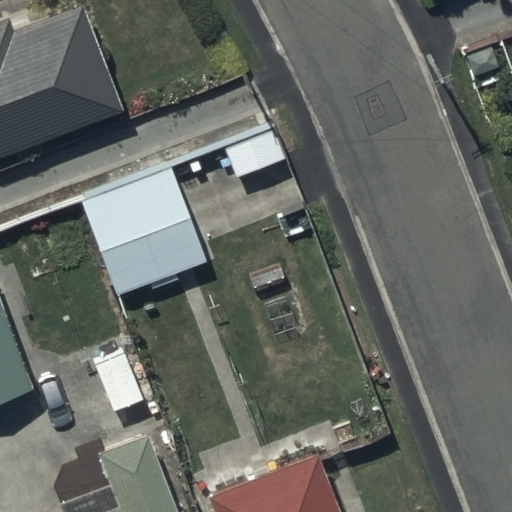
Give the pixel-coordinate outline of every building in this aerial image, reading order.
[(0,155),(120,109),(77,3),(10,28),(6,19),(0,21),(0,155)] [(165,167),(80,201),(117,295),(203,261),(165,167)] [(308,286),(255,304),(276,362),(332,343),(308,286)] [(0,314),(0,399),(28,389),(0,314)] [(123,351),(89,364),(108,414),(142,401),(123,351)] [(170,511),(140,436),(94,455),(107,487),(57,507),(59,511),(170,511)] [(335,511),(314,455),(202,499),(207,511),(335,511)]
